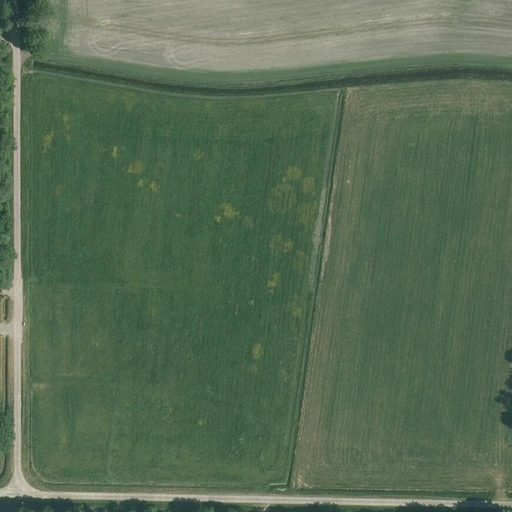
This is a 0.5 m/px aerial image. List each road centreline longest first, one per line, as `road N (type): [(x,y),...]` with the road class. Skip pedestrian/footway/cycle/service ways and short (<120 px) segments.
road 1 (unclassified): [(511,505),(17,495)]
road 2 (unclassified): [(17,495),(15,36)]
